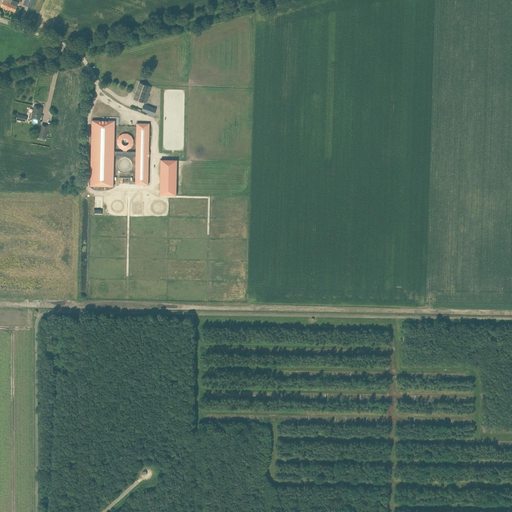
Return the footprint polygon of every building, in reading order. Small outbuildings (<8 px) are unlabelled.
[(18,3),(14,1),(12,0),(11,0),(11,4),(8,3),(3,1),(1,7),(6,10),(6,9),(14,12),(17,6),(17,7),(18,3)] [(140,83),(134,99),(146,104),(148,99),(149,96),(148,96),(145,94),(148,85),(144,84),(140,83)] [(31,118),(40,120),(43,107),(34,105),(31,118)] [(148,106),(146,112),(153,115),(155,109),(148,106)] [(128,134),(127,134),(126,134),(125,134),(124,134),(123,134),(122,134),(121,135),(120,136),(119,136),(119,137),(118,138),(117,139),(117,140),(117,141),(117,143),(117,144),(118,145),(119,146),(119,147),(120,148),(121,149),(122,149),(123,149),(123,150),(123,152),(114,151),(115,121),(92,120),(90,186),(113,186),(114,155),(136,156),(135,184),(148,185),(148,157),(149,157),(149,152),(149,124),(137,123),(136,152),(127,152),(127,150),(128,149),(129,149),(130,149),(130,148),(131,147),(132,146),(132,145),(133,144),(133,143),(133,142),(133,141),(133,140),(133,139),(133,138),(132,137),(131,136),(130,135),(129,134),(128,134)] [(41,129),(39,137),(45,139),(47,131),(41,129)] [(160,160),(160,195),(176,195),(177,160),(160,160)]
